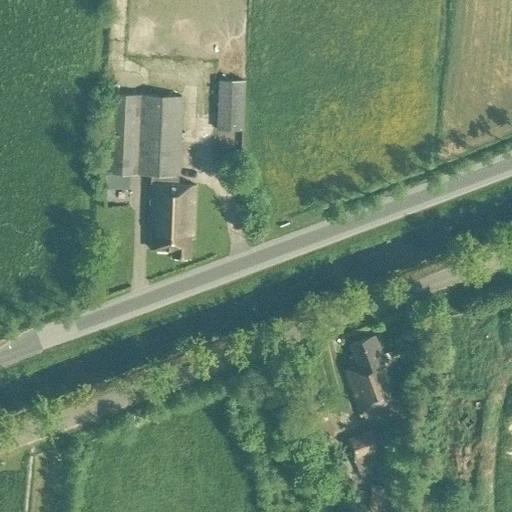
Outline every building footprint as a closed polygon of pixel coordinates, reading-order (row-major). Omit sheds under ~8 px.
[(216,128),(241,130),(243,80),(219,79),(216,128)] [(149,229),(153,229),(152,248),(172,250),(171,257),(188,257),(189,236),(193,236),(195,185),(177,184),(181,96),(109,93),(105,173),(150,174),(149,229)] [(229,161),(239,162),(240,155),(229,154),(229,161)] [(414,465),(394,418),(403,415),(397,399),(400,398),(387,361),(406,354),(403,346),(382,353),(375,334),(349,343),(357,364),(343,369),(359,413),(362,411),(368,428),(345,436),(360,474),(386,463),(390,474),(414,465)] [(334,432),(325,408),(305,415),(314,439),(334,432)] [(369,511),(395,511),(398,486),(372,484),(369,511)]
